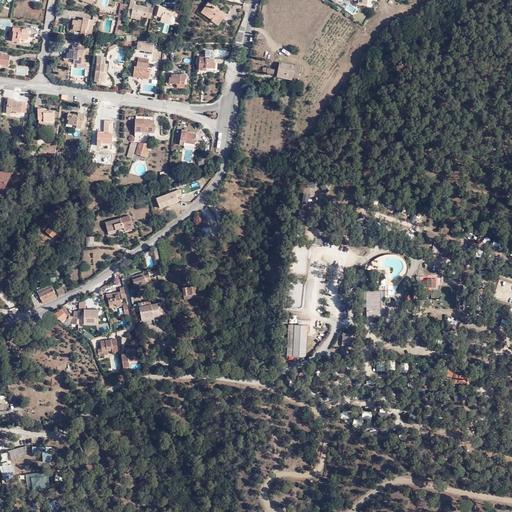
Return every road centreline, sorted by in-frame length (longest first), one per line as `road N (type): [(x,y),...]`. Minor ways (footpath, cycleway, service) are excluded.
road 1 (tertiary): [(254,0),(224,164),(205,199),(109,273),(0,330)]
road 2 (track): [(258,385),(317,409),(330,423),(318,470),(276,473),(264,489),(272,511)]
road 3 (track): [(355,511),(404,479),(511,500)]
